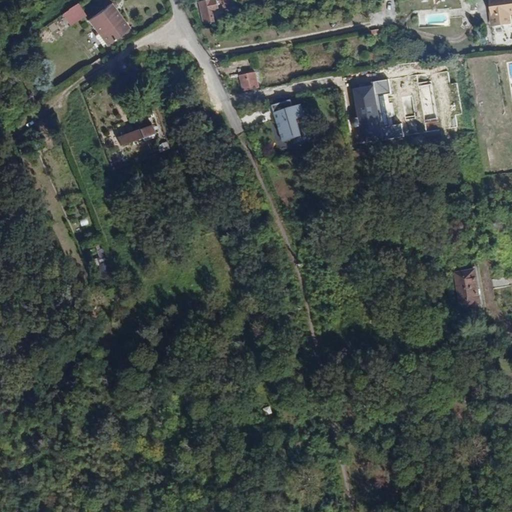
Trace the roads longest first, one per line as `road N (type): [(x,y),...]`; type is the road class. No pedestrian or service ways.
road 1 (unclassified): [(348,511),(282,227),(175,0)]
road 2 (track): [(182,16),(0,145)]
